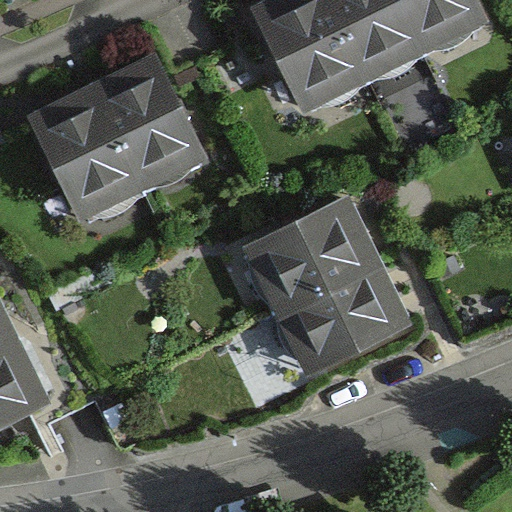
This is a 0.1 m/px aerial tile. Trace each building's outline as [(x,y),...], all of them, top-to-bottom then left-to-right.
[(306,111),(364,83),(323,0),(304,0),(262,21),(306,111)] [(323,0),(364,83),(422,55),(395,0),(323,0)] [(395,0),(422,55),(480,26),(466,0),(395,0)] [(139,188),(196,160),(153,72),(95,100),(139,188)] [(81,216),(139,188),(95,100),(38,128),(81,216)] [(375,273),(348,216),(256,259),(284,316),(375,273)] [(402,330),(375,273),(284,316),(311,373),(402,330)] [(0,355),(12,350),(0,326),(0,355)] [(12,350),(0,355),(0,424),(39,405),(12,350)]
